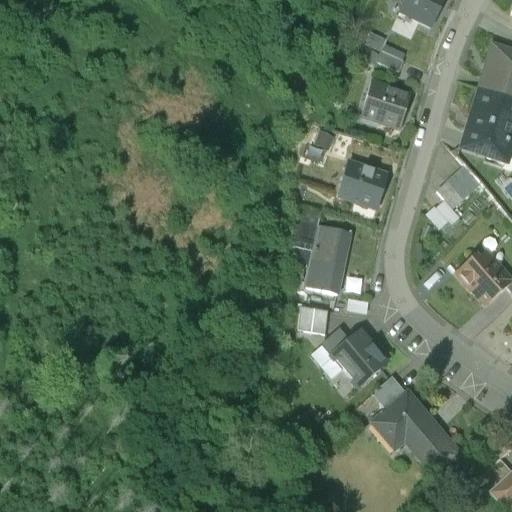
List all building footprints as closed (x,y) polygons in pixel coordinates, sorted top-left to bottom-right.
[(440,3),(434,0),(404,0),(395,20),(426,34),(440,3)] [(511,56),(489,50),(483,69),(486,69),(478,94),(511,105),(511,104),(511,56)] [(398,69),(378,60),(373,71),(394,80),(398,69)] [(405,102),(367,91),(357,125),(373,130),(374,128),(394,134),(393,136),(395,137),(405,102)] [(511,105),(478,94),(467,132),(464,132),(458,153),(504,167),(510,146),(500,142),(511,105)] [(382,182),(344,172),(334,207),(351,211),(352,209),(372,214),(371,217),(373,217),(382,182)] [(477,190),(461,173),(453,180),(468,198),(477,190)] [(468,198),(453,180),(444,188),(460,205),(468,198)] [(460,205),(444,188),(435,196),(451,213),(460,205)] [(455,223),(442,206),(432,213),(446,230),(455,223)] [(329,238),(317,235),(314,248),(314,250),(325,253),(326,249),(329,238)] [(346,243),(329,238),(326,249),(324,261),(321,273),(320,278),(337,283),(346,243)] [(325,253),(314,250),(314,248),(307,246),(306,254),(312,255),(312,258),(324,261),(325,253)] [(474,264),(472,261),(453,278),(469,295),(470,294),(484,310),(504,293),(510,287),(510,286),(491,266),(490,267),(482,257),(474,264)] [(324,261),(312,258),(309,270),(321,273),(324,261)] [(321,273),(309,270),(303,297),(332,304),(337,283),(320,278),(321,273)] [(347,283),(345,297),(358,299),(359,284),(347,283)] [(345,305),(344,317),(365,320),(366,308),(345,305)] [(297,315),(295,339),(322,342),(325,318),(297,315)] [(336,340),(319,354),(328,365),(345,350),(336,340)] [(345,350),(328,365),(340,378),(342,376),(356,392),(354,394),(354,395),(382,371),(355,341),(345,350)] [(387,384),(368,401),(383,418),(402,401),(387,384)] [(383,418),(373,427),(396,453),(406,444),(414,453),(410,457),(433,483),(460,459),(405,398),(383,418)] [(511,454),(503,445),(486,461),(494,471),(511,454)] [(511,511),(511,477),(491,497),(504,511),(511,511)]
